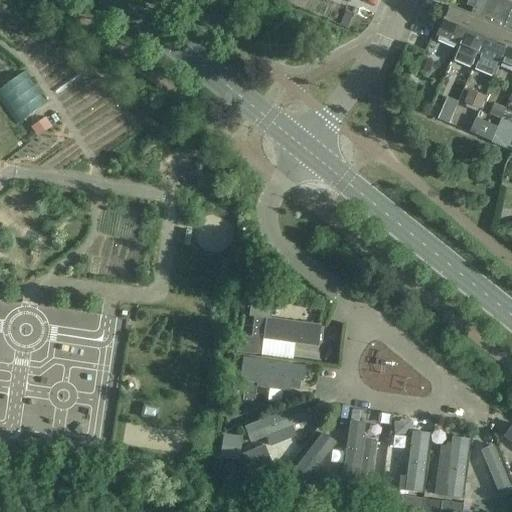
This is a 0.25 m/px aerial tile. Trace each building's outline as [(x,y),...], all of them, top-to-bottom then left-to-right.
[(473,10),(477,0),(468,0),(465,7),(473,10)] [(456,50),(470,16),(448,6),(434,40),(456,50)] [(13,12),(0,20),(0,54),(3,52),(33,99),(42,93),(22,61),(37,51),(13,12)] [(470,16),(456,50),(452,61),(472,69),(491,25),(470,16)] [(511,33),(491,25),(472,69),(493,78),(498,68),(511,34),(511,33)] [(511,73),(511,34),(498,68),(511,73)] [(469,133),(492,142),(498,128),(476,119),(469,133)] [(49,129),(45,121),(34,128),(39,136),(49,129)] [(252,300),(250,317),(269,319),(271,302),(252,300)] [(266,319),(254,318),(251,339),(263,340),(266,319)] [(263,340),(318,347),(321,326),(266,319),(263,340)] [(133,338),(132,322),(119,323),(120,339),(133,338)] [(236,354),(261,357),(263,341),(251,339),(238,337),(236,354)] [(269,390),(282,392),(282,389),(287,389),(288,380),(291,381),(303,383),(305,368),(243,359),(240,382),(245,383),(257,385),(259,385),(258,388),(269,390)] [(301,384),(291,382),(290,390),(300,392),(301,384)] [(242,404),(254,406),(257,385),(245,383),(242,404)] [(306,421),(300,407),(245,428),(250,443),(266,437),(270,447),(295,437),(292,427),(306,421)] [(351,423),(341,481),(357,483),(358,473),(371,475),(376,441),(363,439),(365,425),(351,423)] [(511,426),(503,438),(511,444),(511,426)] [(413,431),(405,491),(423,493),(430,433),(413,431)] [(320,465),(336,444),(321,432),(284,481),(298,492),(313,474),(319,479),(326,470),(320,465)] [(242,438),(224,436),(220,459),(239,461),(242,438)] [(450,459),(440,458),(435,496),(461,500),(469,440),(452,438),(451,445),(450,459)] [(511,492),(511,489),(494,444),(480,449),(500,498),(511,492)] [(250,475),(261,471),(272,466),(264,446),(242,455),(250,475)] [(235,490),(246,498),(253,502),(256,499),(263,488),(248,477),(235,490)] [(313,497),(334,500),(336,488),(314,485),(313,497)] [(340,489),(338,500),(338,501),(359,504),(361,492),(340,489)] [(400,509),(419,511),(421,511),(423,500),(402,497),(400,509)] [(440,511),(461,511),(463,506),(441,503),(440,511)]
